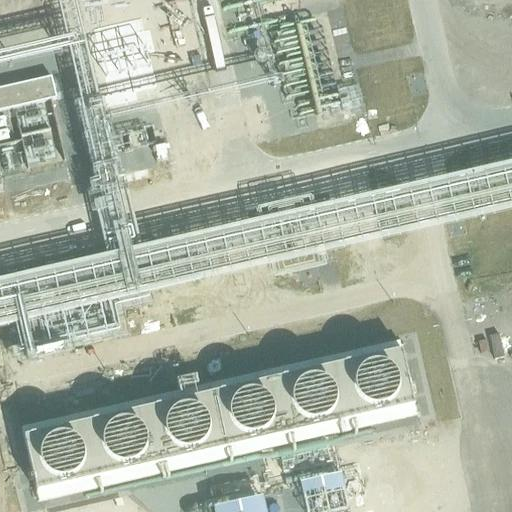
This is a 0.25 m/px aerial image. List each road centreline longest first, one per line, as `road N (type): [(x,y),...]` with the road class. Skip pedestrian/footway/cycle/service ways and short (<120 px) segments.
road 1 (unknown): [(497,511),(415,145)]
road 2 (unknown): [(243,185),(200,0)]
